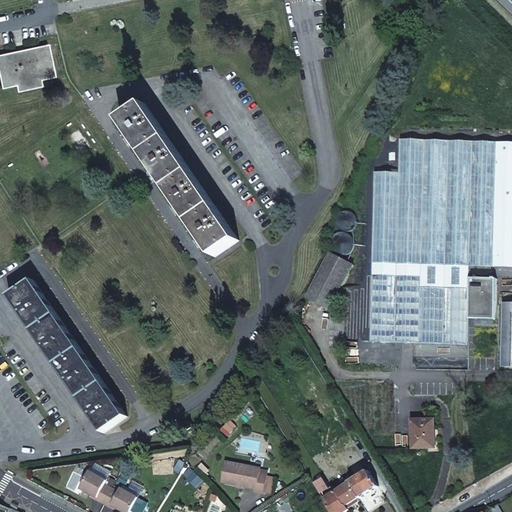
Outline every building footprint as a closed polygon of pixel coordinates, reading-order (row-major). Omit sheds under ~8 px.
[(37,51),(0,58),(0,91),(7,90),(9,95),(32,90),(31,86),(45,83),(37,51)] [(232,241),(135,108),(112,125),(208,258),(232,241)] [(423,207),(420,207),(418,207),(419,155),(400,155),(399,210),(411,210),(411,224),(416,224),(416,277),(431,278),(432,224),(434,224),(434,278),(462,278),(463,224),(466,224),(466,278),(493,278),(494,225),(498,225),(497,278),(511,278),(511,208),(511,156),(483,156),(483,208),(480,208),(481,156),(467,155),(467,208),(463,208),(464,155),(447,155),(446,208),(442,208),(443,155),(436,155),(435,208),(432,208),(432,155),(424,155),(423,207)] [(326,309),(351,265),(328,253),(304,297),(326,309)] [(128,418),(35,282),(10,298),(104,434),(128,418)] [(400,299),(352,299),(351,374),(400,374),(400,299)] [(480,300),(416,299),(415,365),(480,365),(480,300)] [(511,309),(503,310),(502,374),(511,374),(511,309)] [(344,329),(332,329),(332,359),(344,359),(344,329)] [(191,421),(182,428),(187,434),(196,428),(191,421)] [(415,447),(435,447),(435,429),(415,429),(415,447)] [(361,457),(349,463),(353,469),(365,463),(361,457)] [(256,492),(263,493),(266,476),(259,474),(260,469),(227,462),(223,483),(256,489),(256,492)] [(350,483),(359,497),(379,485),(369,470),(361,475),(358,470),(346,477),(350,483)] [(103,506),(112,490),(105,486),(106,483),(90,474),(81,491),(91,496),(97,499),(96,502),(103,506)] [(347,505),(359,497),(350,483),(335,492),(332,486),(330,488),(321,475),(313,480),(332,511),(344,511),(350,509),(347,505)] [(118,493),(112,490),(103,506),(111,510),(112,507),(119,510),(122,511),(130,511),(138,499),(120,490),(118,493)]
